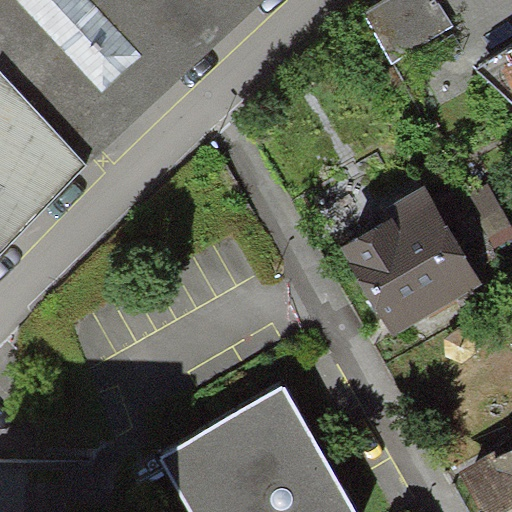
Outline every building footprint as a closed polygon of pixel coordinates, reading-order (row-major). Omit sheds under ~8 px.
[(0,0),(0,251),(185,64),(251,0),(0,0)] [(511,0),(365,0),(397,60),(415,50),(435,89),(489,61),(511,105),(511,0)] [(481,280),(427,179),(396,195),(404,209),(351,237),(398,324),(481,280)] [(190,511),(360,511),(286,386),(160,460),(190,511)] [(511,511),(511,445),(471,467),(495,511),(511,511)]
